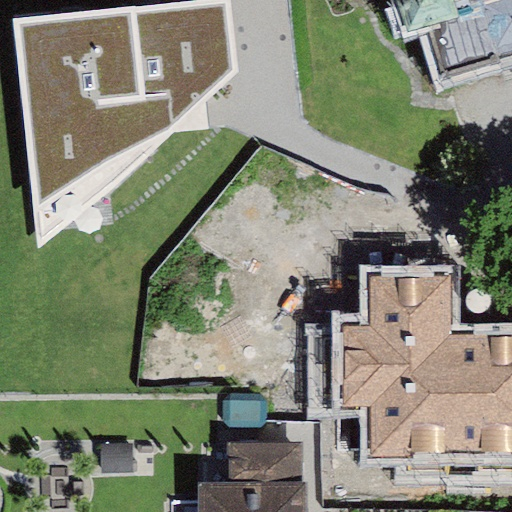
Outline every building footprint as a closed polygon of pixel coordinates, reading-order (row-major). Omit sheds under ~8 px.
[(511,54),(511,0),(393,0),(418,82),(511,54)] [(230,2),(10,31),(40,259),(240,78),(230,2)] [(451,292),(372,293),(373,345),(345,346),(347,426),(373,425),(374,475),(511,472),(511,353),(452,355),(451,292)] [(133,446),(102,446),(102,475),(134,474),(133,446)] [(301,490),(301,446),(228,447),(228,489),(200,490),(200,511),(308,511),(309,490),(301,490)]
